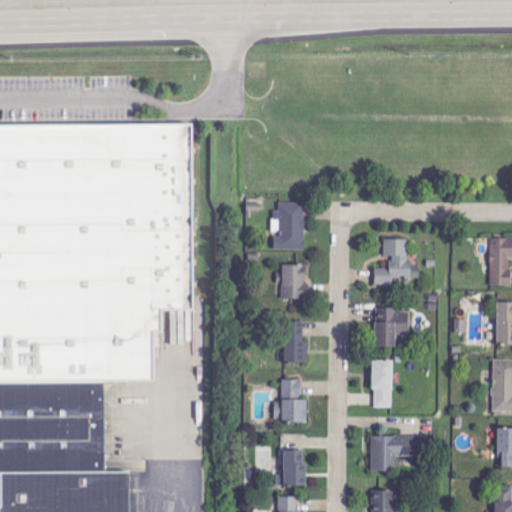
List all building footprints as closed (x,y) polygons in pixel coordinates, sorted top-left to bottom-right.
[(148,377),(147,325),(152,325),(152,304),(186,303),(186,130),(0,130),(0,378),(99,378),(148,377)] [(275,250),(305,250),(306,203),(280,203),(280,210),(274,210),(274,235),(276,235),(275,250)] [(492,286),(511,286),(511,259),(511,258),(511,238),(492,238),(492,286)] [(376,285),(397,285),(397,278),(421,278),(421,266),(409,266),(409,239),(385,239),(385,257),(391,257),(391,268),(376,268),(376,285)] [(284,265),(283,299),(308,300),(309,266),(284,265)] [(498,346),(511,345),(511,302),(498,302),(498,346)] [(397,347),(397,335),(410,335),(410,313),(396,312),(396,308),(378,308),(377,347),(397,347)] [(462,326),(457,326),(457,333),(468,333),(468,320),(462,320),(462,326)] [(310,341),(304,341),(305,322),(286,321),(285,363),(309,364),(310,341)] [(511,412),(511,359),(495,359),(494,412),(511,412)] [(374,408),(394,408),(395,360),(375,360),(374,408)] [(0,425),(100,425),(99,378),(0,378),(0,425)] [(283,402),(276,402),(276,423),(309,423),(309,400),(301,400),(302,380),(284,380),(283,402)] [(0,467),(0,425),(100,425),(99,467),(0,467)] [(511,467),(511,428),(499,429),(499,458),(503,459),(503,468),(511,467)] [(372,437),(373,472),(398,471),(398,457),(422,456),(422,436),(372,437)] [(306,487),(308,451),(286,450),(285,475),(277,475),(277,486),(306,487)] [(129,511),(129,466),(99,467),(0,467),(0,511),(129,511)] [(511,511),(511,489),(497,489),(496,511),(511,511)] [(374,491),(373,511),(394,511),(394,491),(374,491)] [(303,511),(298,511),(298,497),(281,497),(281,511),(303,511)]
